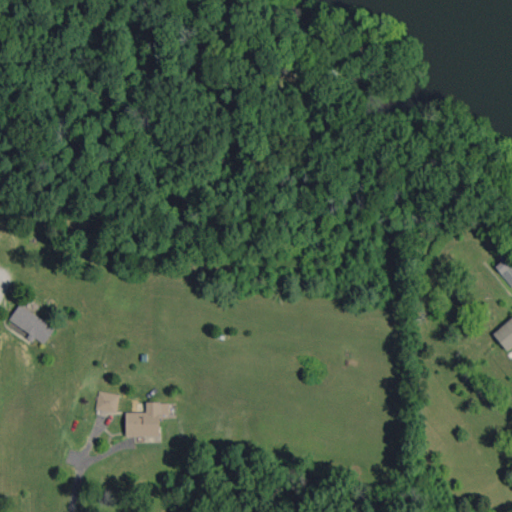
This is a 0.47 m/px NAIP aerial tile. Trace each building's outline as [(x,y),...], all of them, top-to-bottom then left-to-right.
[(495,266),(511,287),(511,286),(511,262),(507,257),(495,266)] [(9,320),(33,335),(32,336),(44,344),(55,328),(19,304),(9,320)] [(509,352),(511,349),(511,317),(493,334),(509,352)] [(96,410),(117,412),(119,394),(99,391),(96,410)] [(126,412),(127,436),(160,435),(160,414),(169,414),(169,401),(146,402),(146,412),(126,412)]
